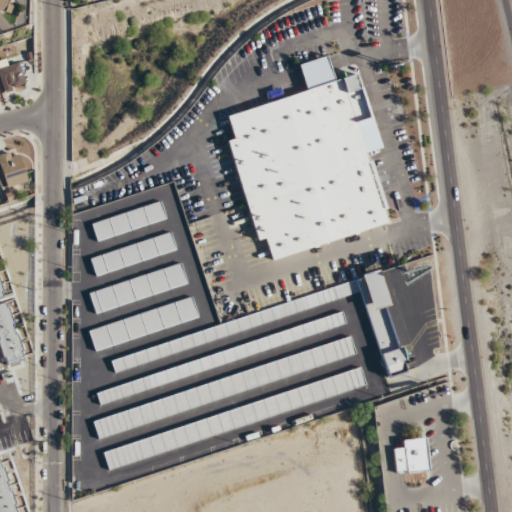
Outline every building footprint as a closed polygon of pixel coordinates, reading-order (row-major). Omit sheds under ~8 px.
[(0,0),(0,10),(9,14),(13,0),(0,0)] [(390,221),(367,148),(379,144),(355,69),(329,78),(322,55),(293,64),(302,92),(224,117),(232,142),(227,143),(259,242),(269,239),(275,258),(390,221)] [(9,66),(6,58),(0,60),(0,79),(5,92),(26,84),(18,62),(9,66)] [(0,154),(0,168),(6,187),(27,181),(18,149),(0,154)] [(77,211),(98,205),(95,193),(74,199),(77,211)] [(166,220),(161,202),(91,223),(96,241),(166,220)] [(89,256),(95,275),(177,252),(171,233),(89,256)] [(88,291),(94,312),(188,286),(182,264),(88,291)] [(109,356),(113,370),(362,295),(386,378),(405,372),(386,307),(393,304),(383,274),(109,356)] [(199,321),(194,299),(88,327),(93,349),(199,321)] [(8,301),(0,303),(0,357),(2,365),(23,360),(8,301)] [(347,328),(343,315),(94,389),(98,402),(347,328)] [(393,451),(395,473),(427,470),(424,437),(401,440),(402,450),(393,451)] [(0,462),(0,511),(16,511),(2,462),(0,462)]
